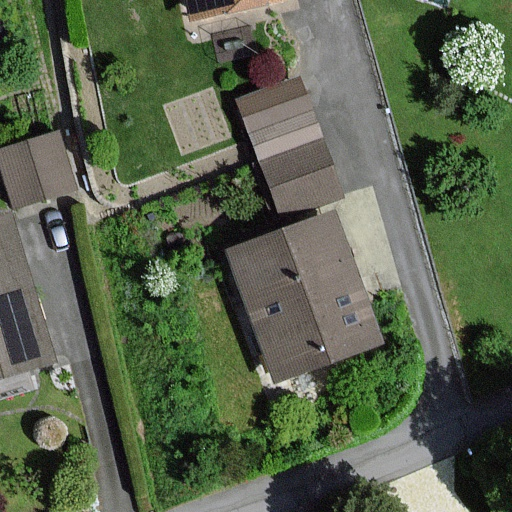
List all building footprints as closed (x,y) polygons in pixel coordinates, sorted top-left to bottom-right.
[(184,0),(189,20),(279,0),(184,0)] [(298,80),(237,100),(276,217),(337,197),(298,80)] [(56,135),(0,151),(0,161),(13,206),(72,189),(56,135)] [(330,213),(225,252),(272,381),(377,342),(330,213)] [(6,214),(0,215),(0,376),(51,361),(6,214)]
